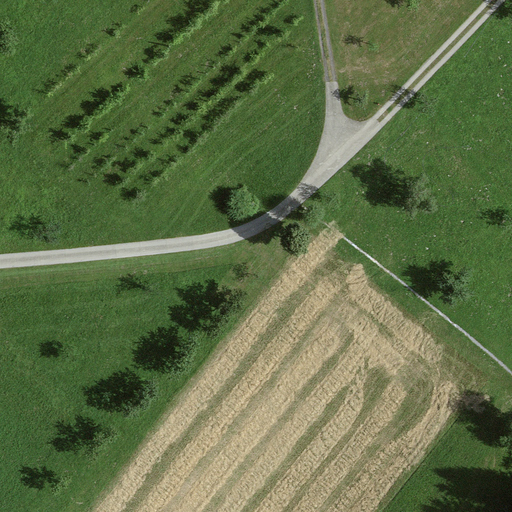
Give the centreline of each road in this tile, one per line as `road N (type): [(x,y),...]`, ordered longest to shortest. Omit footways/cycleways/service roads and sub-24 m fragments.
road 1 (track): [(0,264),(253,235),(300,200)]
road 2 (track): [(300,200),(505,0)]
road 3 (track): [(343,158),(318,0)]
